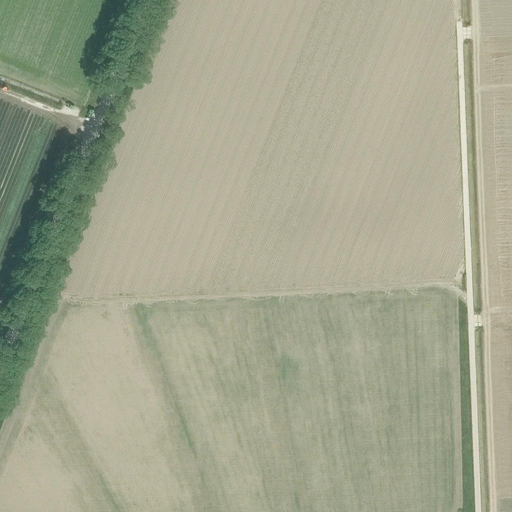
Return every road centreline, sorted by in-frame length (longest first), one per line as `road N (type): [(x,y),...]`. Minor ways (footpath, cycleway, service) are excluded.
road 1 (track): [(478,511),(458,22)]
road 2 (unclassified): [(0,364),(145,0)]
